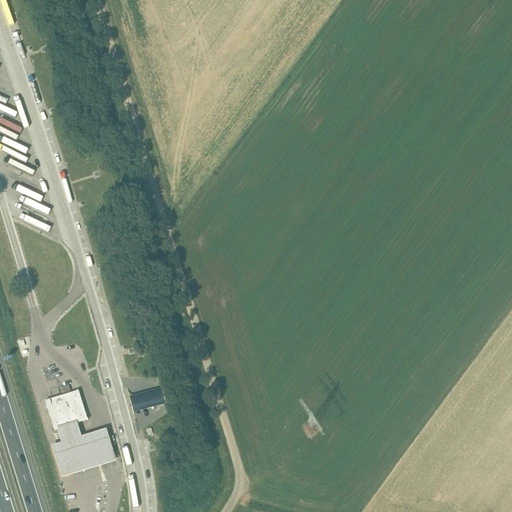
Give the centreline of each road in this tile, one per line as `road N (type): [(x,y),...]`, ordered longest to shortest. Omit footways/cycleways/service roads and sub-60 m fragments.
road 1 (unclassified): [(226,511),(238,469),(97,0)]
road 2 (motorway): [(35,511),(0,396)]
